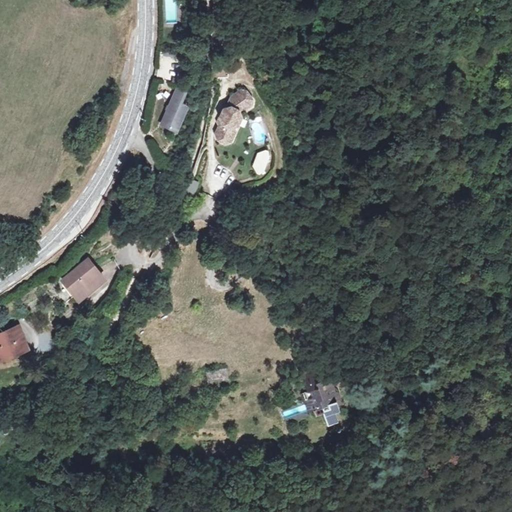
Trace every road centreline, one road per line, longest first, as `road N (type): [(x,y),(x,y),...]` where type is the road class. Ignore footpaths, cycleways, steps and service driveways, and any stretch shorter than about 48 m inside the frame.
road 1 (track): [(139,262),(119,312),(0,438)]
road 2 (secondary): [(125,129),(75,215),(0,281)]
road 3 (residential): [(139,262),(132,249),(153,169),(145,145),(125,129)]
road 4 (secondary): [(144,0),(143,55),(125,129)]
